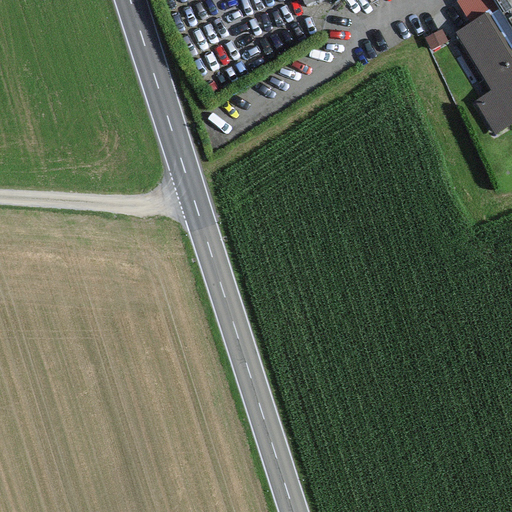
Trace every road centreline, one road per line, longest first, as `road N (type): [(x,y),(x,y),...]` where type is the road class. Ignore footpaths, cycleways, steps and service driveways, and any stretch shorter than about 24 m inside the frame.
road 1 (primary): [(292,511),(129,0)]
road 2 (track): [(0,197),(142,202),(189,188)]
